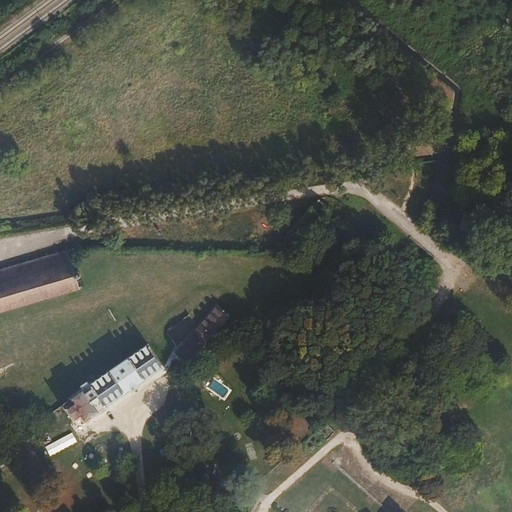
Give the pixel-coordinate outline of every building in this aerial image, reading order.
[(0,311),(79,289),(82,289),(81,286),(79,287),(77,279),(79,279),(80,276),(79,273),(77,272),(75,273),(73,265),(75,265),(74,263),(72,263),(69,252),(79,249),(79,247),(68,250),(68,247),(66,248),(67,251),(59,253),(58,250),(56,250),(57,253),(49,256),(48,253),(46,253),(47,256),(39,258),(38,255),(37,256),(38,259),(30,261),(29,258),(27,259),(28,261),(20,264),(20,261),(18,261),(19,264),(11,266),(11,263),(9,264),(10,267),(1,269),(0,266),(0,311)] [(219,306),(175,354),(187,364),(204,346),(203,346),(230,316),(219,306)] [(174,356),(175,354),(183,346),(180,343),(170,354),(164,368),(165,370),(166,371),(166,373),(167,372),(173,357),(174,356)] [(164,368),(148,344),(89,384),(88,383),(80,388),(81,390),(69,398),(73,404),(65,410),(73,422),(79,418),(80,417),(80,416),(82,417),(82,419),(85,423),(90,420),(90,419),(94,416),(95,417),(99,414),(100,413),(99,412),(104,409),(113,403),(114,403),(116,401),(116,400),(125,394),(126,395),(129,393),(128,392),(132,389),(133,390),(137,387),(136,386),(140,384),(140,385),(144,382),(143,382),(152,376),(153,376),(156,374),(155,374),(164,368)] [(187,364),(175,354),(174,356),(185,367),(187,364)] [(48,456),(76,446),(73,437),(44,447),(48,456)]
